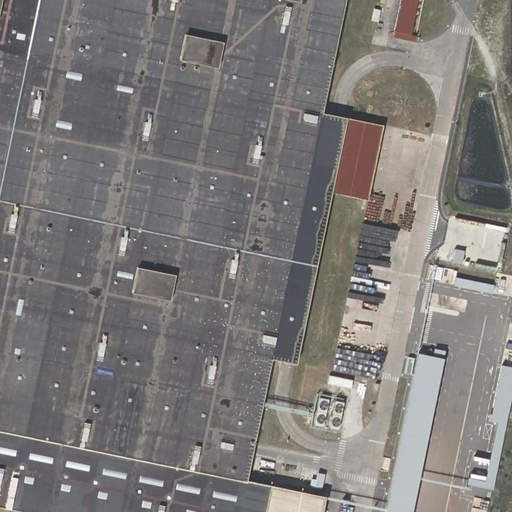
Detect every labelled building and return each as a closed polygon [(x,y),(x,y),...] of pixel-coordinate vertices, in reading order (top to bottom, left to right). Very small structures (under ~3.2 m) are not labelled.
[(0,0),(0,428),(244,480),(271,357),(294,361),(330,191),(345,117),(322,112),(344,0),(0,0)] [(417,0),(401,0),(396,29),(410,32),(417,0)] [(345,117),(330,191),(367,198),(382,125),(345,117)] [(374,238),(359,235),(357,252),(404,258),(406,238),(395,236),(396,236),(375,233),(374,238)] [(414,511),(447,357),(418,351),(383,511),(414,511)] [(329,375),(327,383),(350,388),(352,381),(329,375)] [(338,426),(344,403),(319,397),(313,420),(338,426)] [(244,480),(0,428),(0,500),(56,511),(262,511),(269,485),(244,480)] [(321,488),(325,475),(316,472),(312,485),(321,488)] [(320,511),(324,496),(269,485),(262,511),(320,511)]
